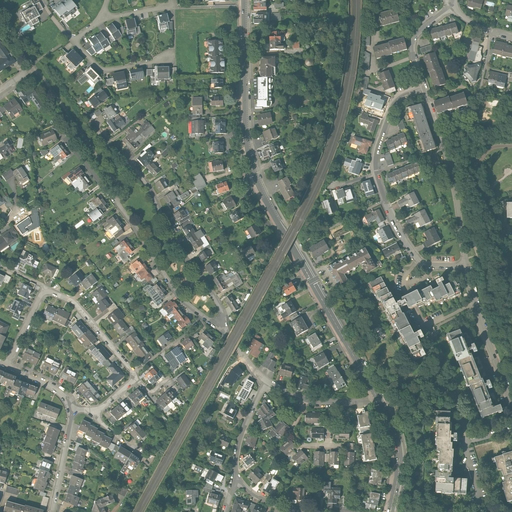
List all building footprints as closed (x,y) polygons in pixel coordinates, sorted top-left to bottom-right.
[(62,0),(52,9),(54,12),(52,13),(60,22),(69,15),(71,16),(78,11),(76,9),(77,8),(70,0),(65,0),(63,2),(62,0)] [(477,0),(477,1),(474,0),(468,0),(467,6),(481,9),(483,0),(477,0)] [(39,2),(33,5),(37,13),(43,9),(39,2)] [(30,22),(33,26),(39,22),(37,18),(39,17),(37,13),(33,5),(33,6),(20,13),(26,24),(30,22)] [(396,10),(383,13),(386,25),(399,22),(396,10)] [(267,13),(258,13),(258,16),(254,16),(254,20),(253,21),(253,23),(254,24),(267,24),(267,21),(267,13)] [(376,28),(386,25),(383,13),(373,16),(376,28)] [(166,14),(157,16),(158,21),(157,21),(159,30),(168,28),(167,22),(168,22),(166,14)] [(125,21),(126,26),(127,32),(128,37),(136,35),(135,29),(136,28),(134,19),(125,21)] [(121,35),(117,30),(116,31),(111,23),(106,27),(111,35),(114,40),(121,35)] [(455,24),(449,26),(452,34),(452,35),(458,33),(455,24)] [(445,36),(452,34),(449,26),(449,25),(442,27),(445,36)] [(439,38),(445,36),(442,27),(436,29),(439,38)] [(433,40),(439,38),(436,29),(436,28),(429,30),(433,40)] [(270,35),(270,41),(281,41),(281,37),(281,32),(268,32),(268,35),(270,35)] [(100,33),(95,37),(102,48),(103,49),(109,45),(106,39),(105,40),(100,33)] [(111,35),(106,39),(109,45),(112,43),(111,42),(114,40),(111,35)] [(92,47),(96,53),(102,48),(95,37),(94,36),(88,40),(93,47),(92,47)] [(481,38),(474,36),(468,61),(473,62),(474,62),(478,47),(481,38)] [(388,43),(388,44),(391,54),(406,50),(406,49),(404,39),(388,43)] [(0,60),(0,72),(9,66),(9,67),(16,62),(12,57),(10,59),(7,55),(9,54),(0,41),(0,55),(3,59),(0,60)] [(209,57),(210,57),(216,57),(216,56),(223,56),(222,41),(208,42),(209,57)] [(281,41),(270,41),(270,47),(268,47),(268,50),(285,50),(285,45),(281,45),(281,41)] [(493,50),(492,55),(504,57),(511,59),(511,47),(507,46),(507,45),(495,43),(493,50)] [(388,44),(373,48),(376,59),(391,55),(391,54),(388,44)] [(431,45),(419,49),(421,54),(432,50),(431,45)] [(92,47),(87,51),(91,56),(96,53),(92,47)] [(473,65),(477,63),(479,63),(480,64),(482,57),(481,55),(481,53),(482,48),(478,47),(474,62),(473,62),(473,63),(473,65)] [(83,61),(73,50),(68,55),(66,54),(60,60),(63,63),(66,61),(70,65),(67,68),(71,71),(73,68),(75,69),(83,61)] [(429,73),(430,72),(440,69),(435,54),(424,57),(429,73)] [(210,57),(210,73),(223,73),(223,56),(216,56),(216,57),(210,57)] [(467,66),(464,74),(467,76),(469,79),(471,82),(476,81),(477,77),(477,74),(480,69),(481,66),(481,65),(480,64),(479,63),(477,63),(473,65),(470,65),(467,66)] [(170,66),(155,66),(155,81),(170,81),(170,66)] [(101,79),(90,68),(83,74),(84,75),(79,80),(83,84),(89,80),(94,85),(101,79)] [(81,69),(72,77),(76,81),(84,73),(81,69)] [(143,78),(142,69),(129,71),(130,74),(131,80),(143,78)] [(441,69),(440,69),(430,72),(435,88),(446,85),(441,69)] [(380,80),(381,83),(391,79),(388,71),(378,75),(379,77),(378,77),(379,80),(380,80)] [(490,72),(488,81),(488,83),(496,85),(499,75),(499,74),(490,72)] [(113,75),(113,78),(114,83),(116,82),(117,90),(126,88),(123,73),(113,75)] [(506,77),(499,75),(496,85),(496,86),(504,88),(506,77)] [(366,89),(368,78),(362,76),(360,87),(366,89)] [(254,78),(254,92),(271,91),(271,78),(261,78),(254,78)] [(223,79),(212,80),(212,83),(215,83),(215,87),(224,87),(223,79)] [(391,79),(381,83),(382,86),(381,86),(382,88),(383,88),(384,91),(389,94),(395,91),(391,79)] [(23,91),(18,95),(19,97),(25,106),(31,101),(38,111),(43,107),(37,98),(37,97),(31,89),(25,93),(23,91)] [(99,93),(96,95),(89,100),(94,108),(105,101),(104,100),(107,98),(102,91),(99,93)] [(271,102),(271,91),(254,92),(254,101),(255,101),(255,109),(261,109),(261,108),(268,108),(268,102),(271,102)] [(368,96),(365,106),(374,108),(381,110),(384,103),(385,103),(386,99),(378,97),(371,95),(369,94),(368,96)] [(464,95),(449,100),(453,109),(453,110),(468,105),(464,95)] [(223,97),(211,98),(211,106),(224,105),(223,97)] [(202,98),(193,98),(193,114),(200,114),(203,114),(202,98)] [(449,99),(434,104),(438,114),(453,109),(449,100),(449,99)] [(14,100),(3,108),(6,111),(11,119),(21,111),(14,100)] [(414,120),(417,131),(429,127),(421,104),(406,109),(410,121),(414,120)] [(105,110),(101,113),(101,114),(107,122),(117,115),(118,114),(111,105),(107,108),(106,107),(104,108),(104,109),(105,110)] [(98,109),(93,113),(96,117),(96,118),(101,114),(101,113),(98,109)] [(361,115),(359,122),(368,125),(366,130),(373,132),(376,124),(377,125),(378,121),(370,118),(370,119),(367,118),(368,114),(363,112),(361,116),(361,115)] [(258,116),(260,127),(272,124),(270,114),(258,116)] [(119,118),(117,115),(107,122),(106,122),(108,126),(107,127),(110,132),(112,131),(113,132),(124,124),(120,118),(119,118)] [(123,142),(127,146),(150,126),(160,117),(158,116),(153,120),(152,118),(147,123),(145,121),(141,125),(143,127),(141,129),(137,132),(135,131),(133,128),(126,133),(130,135),(123,142)] [(400,116),(395,119),(399,131),(405,128),(400,116)] [(215,120),(216,134),(226,134),(225,120),(215,120)] [(161,123),(157,127),(160,129),(167,124),(164,121),(161,123)] [(200,121),(191,121),(192,134),(195,134),(204,134),(203,121),(200,121)] [(51,127),(52,130),(53,133),(62,129),(58,124),(51,127)] [(154,130),(150,126),(127,146),(131,152),(138,146),(136,142),(143,136),(145,138),(154,130)] [(436,149),(429,127),(417,131),(420,141),(418,142),(422,154),(436,149)] [(264,141),(265,142),(268,141),(278,137),(274,128),(261,133),(264,141)] [(51,131),(39,136),(43,146),(55,140),(51,131)] [(397,135),(398,136),(401,145),(407,143),(404,133),(397,135)] [(391,139),(392,139),(395,148),(401,146),(401,145),(398,136),(391,139)] [(359,139),(354,137),(352,143),(361,146),(359,152),(365,154),(368,146),(369,146),(371,143),(363,140),(363,141),(359,139)] [(392,139),(385,142),(389,151),(395,149),(395,148),(392,139)] [(213,143),(213,153),(223,153),(223,143),(213,143)] [(60,144),(49,152),(53,158),(54,158),(64,149),(60,144)] [(271,152),(273,156),(281,153),(278,144),(270,147),(271,152)] [(13,153),(8,147),(7,145),(5,147),(0,150),(0,155),(3,160),(13,153)] [(170,146),(166,149),(160,154),(163,158),(173,149),(170,146)] [(267,148),(263,149),(263,151),(262,152),(264,160),(270,157),(268,153),(271,152),(270,147),(268,148),(267,148)] [(69,155),(64,149),(54,158),(57,161),(60,159),(61,161),(69,155)] [(148,149),(137,159),(143,166),(144,165),(146,168),(152,162),(153,161),(151,159),(154,156),(148,149)] [(383,155),(387,167),(393,165),(389,153),(383,155)] [(355,162),(346,159),(344,165),(353,168),(351,173),(358,176),(361,167),(362,168),(363,165),(356,162),(355,162)] [(271,164),(274,173),(283,170),(280,161),(271,164)] [(154,164),(152,162),(146,168),(154,177),(160,171),(154,164)] [(215,162),(208,163),(210,173),(224,170),(222,162),(215,163),(215,162)] [(411,164),(411,165),(414,174),(421,171),(417,162),(411,164)] [(405,167),(408,176),(414,174),(411,165),(405,167)] [(1,176),(5,182),(14,176),(19,183),(19,182),(21,186),(29,181),(26,177),(20,167),(12,173),(10,170),(1,176)] [(398,169),(399,170),(402,179),(408,177),(408,176),(405,167),(398,169)] [(79,168),(71,174),(67,177),(66,179),(70,183),(71,183),(78,177),(83,174),(79,168)] [(392,172),(393,172),(396,182),(402,179),(399,170),(392,172)] [(69,172),(61,178),(63,181),(66,179),(67,177),(71,174),(69,172)] [(393,172),(386,175),(387,176),(389,181),(390,184),(396,182),(393,172)] [(77,187),(82,183),(87,179),(83,174),(78,177),(71,183),(75,188),(77,187)] [(205,183),(200,174),(195,177),(197,181),(193,184),(195,187),(200,185),(200,186),(205,183)] [(279,182),(278,183),(282,190),(289,186),(291,185),(287,178),(284,179),(279,182)] [(87,179),(82,183),(77,187),(79,189),(80,190),(82,189),(84,190),(91,185),(87,179)] [(162,179),(155,184),(160,192),(164,190),(168,188),(163,179),(162,179)] [(369,182),(362,184),(367,197),(373,195),(371,189),(369,182)] [(217,191),(218,195),(229,191),(226,183),(217,186),(219,190),(217,191)] [(173,184),(168,188),(164,190),(165,193),(170,190),(175,187),(173,184)] [(295,196),(289,186),(282,190),(280,191),(286,201),(295,196)] [(349,188),(336,192),(338,200),(341,199),(345,198),(347,204),(356,200),(355,195),(352,196),(350,191),(349,188)] [(163,198),(167,204),(174,199),(176,198),(173,192),(172,193),(163,198)] [(190,196),(187,192),(180,196),(179,197),(181,200),(182,201),(190,196)] [(405,199),(397,203),(400,208),(407,204),(409,208),(419,203),(413,192),(404,197),(405,199)] [(95,196),(87,202),(89,205),(96,199),(95,196)] [(100,196),(96,199),(89,205),(93,210),(96,208),(98,207),(104,201),(100,196)] [(12,206),(6,197),(3,198),(7,204),(4,205),(7,210),(12,206)] [(179,205),(177,202),(181,200),(179,197),(176,198),(174,199),(167,204),(171,210),(179,205)] [(231,198),(223,203),(227,210),(236,205),(231,198)] [(328,215),(338,212),(335,202),(332,203),(330,200),(324,202),(328,215)] [(109,207),(104,201),(98,207),(100,210),(99,210),(101,212),(109,207)] [(87,214),(93,222),(98,218),(103,215),(101,213),(101,212),(99,210),(98,211),(96,208),(93,210),(87,214)] [(174,214),(178,222),(187,216),(183,209),(174,214)] [(240,210),(232,215),(234,219),(233,220),(235,223),(244,218),(240,210)] [(378,210),(364,217),(368,224),(375,220),(378,225),(383,222),(384,222),(378,210)] [(415,217),(406,222),(409,227),(418,222),(421,227),(430,222),(424,210),(414,215),(415,217)] [(109,225),(111,228),(120,221),(115,216),(107,222),(109,225)] [(178,222),(180,225),(190,219),(188,216),(187,216),(178,222)] [(24,223),(17,228),(23,236),(33,229),(27,221),(30,220),(28,217),(22,221),(24,223)] [(180,225),(182,229),(190,224),(192,223),(190,219),(180,225)] [(124,227),(120,221),(111,228),(107,231),(112,236),(117,232),(120,230),(124,227)] [(386,228),(383,222),(378,225),(377,225),(380,231),(386,228)] [(187,238),(191,244),(199,239),(198,237),(190,224),(182,229),(187,236),(186,237),(187,238)] [(256,225),(247,231),(252,239),(261,233),(256,225)] [(387,227),(386,228),(380,231),(378,232),(384,243),(393,239),(387,227)] [(2,237),(0,238),(0,251),(17,239),(14,235),(16,234),(12,228),(1,236),(2,237)] [(348,228),(332,235),(336,243),(342,241),(340,237),(350,232),(348,228)] [(433,228),(425,233),(428,241),(423,244),(425,249),(440,241),(433,228)] [(117,233),(113,236),(115,239),(123,233),(120,230),(117,232),(117,233)] [(201,246),(202,249),(209,245),(204,237),(203,237),(202,237),(199,239),(203,245),(201,246)] [(130,245),(126,239),(118,245),(119,246),(115,249),(118,254),(130,245)] [(201,246),(203,245),(199,239),(191,244),(195,250),(201,246)] [(324,242),(310,250),(315,257),(328,249),(324,242)] [(397,243),(382,251),(386,258),(394,254),(400,251),(400,250),(397,243)] [(135,251),(130,245),(118,254),(122,260),(124,263),(129,259),(127,257),(135,251)] [(252,246),(243,251),(247,259),(256,254),(252,246)] [(202,253),(198,255),(202,262),(212,256),(208,249),(202,253)] [(333,276),(338,286),(348,282),(344,275),(358,268),(358,267),(361,264),(362,265),(361,266),(362,267),(363,267),(365,271),(365,272),(365,273),(366,273),(367,274),(382,265),(380,261),(374,264),(366,250),(365,250),(364,250),(360,253),(358,254),(357,254),(353,256),(353,257),(351,258),(350,258),(350,257),(346,260),(346,261),(344,262),(343,261),(339,263),(339,262),(328,268),(332,276),(333,276)] [(26,264),(32,267),(32,266),(36,268),(38,263),(35,261),(37,257),(32,254),(32,256),(23,252),(18,261),(25,265),(26,264)] [(138,264),(136,261),(130,265),(137,273),(140,271),(146,266),(142,261),(138,264)] [(213,262),(205,267),(210,275),(218,270),(213,262)] [(45,264),(41,273),(52,278),(56,269),(45,264)] [(140,271),(137,273),(141,280),(144,278),(148,283),(153,279),(149,273),(151,272),(146,266),(140,271)] [(79,272),(69,279),(75,287),(80,283),(84,280),(79,272)] [(222,276),(225,281),(234,276),(232,272),(228,275),(225,276),(224,275),(222,276)] [(295,278),(292,272),(286,275),(288,278),(289,280),(290,281),(295,278)] [(234,276),(225,281),(229,288),(234,285),(236,288),(243,284),(237,274),(234,276)] [(91,275),(84,280),(80,283),(85,291),(96,282),(91,275)] [(221,275),(213,280),(217,286),(225,281),(222,276),(221,275)] [(5,276),(5,277),(2,282),(8,284),(10,278),(5,276)] [(449,299),(461,293),(459,285),(457,285),(455,283),(444,289),(441,283),(444,281),(442,279),(436,282),(439,288),(440,289),(432,293),(430,289),(419,295),(418,293),(408,298),(405,300),(405,301),(397,305),(395,306),(389,294),(388,295),(380,278),(370,283),(378,301),(380,300),(385,311),(386,311),(392,322),(393,322),(404,345),(406,344),(414,361),(425,356),(416,339),(420,337),(421,339),(424,338),(421,332),(416,334),(413,336),(403,316),(402,317),(398,308),(407,304),(409,309),(414,307),(417,306),(423,303),(424,305),(435,299),(437,304),(449,298),(449,299)] [(221,292),(229,288),(225,281),(217,286),(221,292)] [(146,291),(151,298),(163,288),(159,283),(152,288),(151,287),(146,291)] [(296,291),(291,283),(282,288),(287,296),(296,291)] [(17,295),(20,296),(26,300),(32,289),(23,284),(17,295)] [(91,294),(98,303),(105,297),(107,296),(101,288),(101,287),(97,290),(91,294)] [(163,288),(151,298),(157,306),(162,302),(160,300),(167,294),(163,288)] [(247,295),(241,306),(243,307),(249,296),(247,295)] [(231,296),(225,300),(233,313),(239,309),(237,306),(234,302),(231,296)] [(101,312),(106,309),(111,305),(105,297),(98,303),(95,304),(101,312)] [(14,301),(9,311),(19,316),(24,305),(19,303),(14,301)] [(164,310),(168,314),(177,307),(174,302),(172,303),(170,301),(162,308),(164,310)] [(291,302),(283,307),(281,307),(283,311),(285,310),(286,312),(294,307),(291,302)] [(106,309),(109,312),(116,306),(113,303),(111,305),(106,309)] [(47,306),(44,314),(42,318),(51,322),(52,321),(57,311),(47,306)] [(171,321),(175,318),(181,312),(177,307),(168,314),(166,315),(171,321)] [(296,312),(294,307),(286,312),(287,314),(289,317),(296,312)] [(57,309),(57,311),(52,321),(64,327),(66,321),(69,315),(57,309)] [(106,317),(113,326),(121,320),(124,318),(118,309),(111,314),(106,317)] [(185,318),(181,312),(175,318),(179,323),(177,324),(181,329),(187,324),(190,322),(186,317),(185,318)] [(308,330),(304,324),(301,317),(292,322),(289,324),(293,330),(297,337),(308,330)] [(120,335),(124,332),(128,329),(121,320),(113,326),(112,327),(115,331),(116,330),(120,335)] [(0,322),(0,346),(4,338),(9,327),(0,322)] [(71,329),(79,338),(88,331),(80,322),(71,329)] [(323,330),(321,326),(315,329),(316,331),(314,332),(315,333),(316,334),(323,330)] [(449,334),(447,335),(450,342),(457,362),(458,362),(472,357),(471,354),(470,355),(469,352),(473,350),(474,353),(477,352),(475,344),(472,346),(472,348),(468,350),(464,339),(462,339),(460,334),(462,334),(460,330),(449,334)] [(79,338),(86,347),(90,343),(95,339),(88,331),(79,338)] [(125,340),(133,350),(142,343),(134,332),(129,337),(125,340)] [(200,348),(201,347),(210,336),(205,332),(199,339),(201,341),(197,346),(200,348)] [(167,333),(158,339),(162,345),(164,344),(164,345),(172,340),(167,333)] [(307,338),(310,344),(318,339),(316,334),(315,333),(307,338)] [(210,336),(201,347),(203,349),(205,349),(205,348),(208,350),(216,341),(210,336)] [(182,344),(184,348),(187,351),(190,349),(193,353),(197,351),(189,339),(182,344)] [(321,344),(318,339),(310,344),(313,349),(315,348),(321,344)] [(257,342),(254,340),(249,348),(253,350),(250,355),(256,358),(260,352),(258,351),(262,344),(257,342)] [(132,350),(140,360),(147,354),(143,347),(144,346),(142,343),(133,350),(132,350)] [(91,352),(102,365),(107,360),(111,357),(100,344),(95,348),(91,352)] [(22,359),(28,362),(34,351),(27,348),(22,359)] [(177,348),(170,352),(179,365),(186,360),(185,359),(182,355),(177,348)] [(28,362),(35,365),(40,354),(34,351),(28,362)] [(173,369),(179,365),(170,352),(164,357),(169,364),(172,368),(173,369)] [(138,361),(142,366),(153,357),(149,353),(147,354),(140,360),(138,361)] [(271,353),(262,366),(271,372),(275,366),(277,364),(272,361),(275,356),(271,353)] [(328,361),(324,353),(314,359),(318,367),(328,361)] [(53,360),(46,357),(41,368),(47,372),(53,360)] [(483,380),(481,380),(477,369),(472,357),(458,362),(462,373),(468,387),(470,387),(483,382),(483,380)] [(60,364),(53,360),(47,372),(54,375),(60,364)] [(111,365),(108,368),(114,374),(106,381),(112,387),(124,377),(113,364),(111,365)] [(282,365),(280,374),(291,377),(294,369),(282,365)] [(143,374),(145,376),(152,370),(154,369),(151,366),(143,374)] [(238,381),(240,378),(241,377),(239,375),(243,373),(237,366),(231,370),(225,382),(232,386),(235,380),(238,381)] [(60,378),(67,381),(72,370),(65,367),(60,378)] [(338,372),(335,367),(327,372),(330,377),(338,372)] [(67,381),(73,384),(78,373),(72,370),(67,381)] [(144,377),(148,381),(156,374),(152,370),(145,376),(144,377)] [(160,379),(157,382),(159,384),(164,379),(159,372),(156,374),(160,379)] [(338,372),(330,377),(334,382),(342,378),(338,372)] [(15,378),(3,373),(0,380),(0,382),(10,387),(9,390),(10,390),(14,380),(15,378)] [(160,379),(156,374),(148,381),(152,386),(157,382),(160,379)] [(184,374),(176,380),(183,391),(191,385),(184,374)] [(307,378),(299,376),(296,388),(307,391),(308,386),(305,385),(307,378)] [(345,383),(342,378),(334,382),(333,383),(336,388),(345,383)] [(238,395),(237,396),(245,401),(249,393),(252,389),(251,389),(254,383),(251,382),(247,379),(243,387),(238,395)] [(22,383),(14,380),(10,390),(9,393),(17,396),(22,383)] [(86,381),(77,389),(86,400),(96,392),(86,381)] [(484,419),(484,418),(498,412),(499,414),(503,412),(502,410),(503,410),(501,406),(495,408),(495,409),(494,409),(486,387),(488,387),(489,390),(493,388),(490,381),(487,382),(488,385),(485,385),(483,382),(470,387),(480,414),(482,420),(484,419)] [(28,385),(22,383),(17,396),(23,398),(25,394),(28,385)] [(37,389),(28,385),(25,394),(28,395),(30,396),(33,397),(37,389)] [(175,385),(169,390),(174,397),(179,393),(177,391),(178,391),(175,385)] [(140,389),(137,391),(143,397),(145,395),(140,389)] [(137,390),(132,395),(138,402),(144,398),(143,397),(137,391),(137,390)] [(169,390),(164,395),(170,402),(175,398),(174,397),(169,390)] [(100,397),(96,392),(86,400),(89,403),(94,403),(96,401),(97,400),(100,397)] [(134,406),(138,402),(132,395),(128,398),(134,406)] [(167,405),(170,402),(164,395),(160,398),(167,405)] [(128,398),(126,400),(132,408),(134,406),(128,398)] [(162,410),(167,405),(160,398),(155,402),(155,403),(162,410)] [(133,409),(132,408),(126,400),(124,402),(130,410),(131,411),(133,409)] [(258,411),(263,418),(270,413),(268,411),(269,410),(267,407),(269,405),(265,400),(263,402),(262,404),(264,405),(261,407),(262,408),(258,411)] [(123,402),(119,406),(125,414),(130,410),(124,402),(123,402)] [(40,403),(36,412),(55,421),(60,412),(40,403)] [(155,403),(153,404),(159,412),(162,410),(155,403)] [(228,404),(223,414),(228,416),(226,420),(231,422),(236,412),(231,409),(233,406),(228,404)] [(119,406),(115,409),(121,417),(125,414),(119,406)] [(116,421),(121,417),(115,409),(110,414),(112,416),(116,421)] [(273,411),(270,413),(263,418),(258,422),(262,431),(272,426),(269,420),(276,415),(273,411)] [(363,415),(357,416),(359,429),(371,427),(368,413),(365,413),(365,411),(363,411),(363,415)] [(450,413),(435,412),(435,418),(435,425),(436,425),(435,446),(437,446),(437,452),(438,452),(438,464),(437,472),(436,472),(436,479),(437,479),(436,491),(443,492),(443,494),(452,494),(459,495),(459,492),(466,493),(466,480),(453,479),(450,479),(450,472),(452,472),(452,464),(453,453),(451,453),(452,446),(450,446),(450,438),(454,438),(453,442),(457,442),(457,438),(457,435),(454,434),(453,436),(451,436),(451,426),(449,426),(450,419),(450,413)] [(320,415),(307,414),(306,423),(320,423),(320,415)] [(112,416),(108,421),(112,425),(116,421),(112,416)] [(90,424),(82,420),(78,430),(82,432),(84,433),(85,433),(84,435),(92,439),(96,430),(97,429),(89,425),(90,424)] [(282,421),(269,435),(276,442),(278,440),(279,441),(281,439),(280,438),(289,428),(282,421)] [(125,430),(130,434),(137,427),(134,423),(131,425),(126,429),(125,430)] [(145,436),(137,427),(130,434),(133,439),(134,438),(138,442),(145,436)] [(49,428),(47,435),(56,439),(59,431),(54,429),(50,428),(49,428)] [(104,434),(96,430),(92,439),(92,440),(99,444),(98,445),(107,448),(109,443),(111,439),(103,435),(104,434)] [(323,439),(324,430),(312,430),(312,438),(323,439)] [(335,430),(335,439),(349,439),(349,430),(335,430)] [(372,434),(361,435),(365,462),(377,460),(372,434)] [(56,439),(47,435),(44,443),(45,443),(53,446),(56,439)] [(257,438),(248,435),(245,445),(254,448),(257,438)] [(145,436),(138,442),(140,445),(147,439),(145,436)] [(222,436),(219,444),(228,447),(231,440),(222,436)] [(296,447),(290,440),(280,448),(286,455),(288,453),(293,450),(296,447)] [(55,447),(53,446),(45,443),(42,452),(45,454),(51,456),(55,447)] [(73,450),(76,451),(78,447),(80,448),(82,445),(80,444),(77,443),(73,450)] [(117,446),(109,443),(107,448),(115,451),(117,446)] [(75,454),(76,455),(83,457),(86,450),(80,448),(78,447),(76,451),(75,454)] [(131,454),(120,447),(114,457),(125,464),(131,454)] [(297,454),(293,450),(288,453),(292,458),(297,454)] [(308,458),(301,450),(297,454),(292,458),(299,466),(308,458)] [(213,452),(210,460),(217,463),(217,464),(221,466),(224,456),(220,455),(221,454),(213,452)] [(324,453),(314,452),(313,466),(323,466),(323,462),(324,454),(324,453)] [(502,456),(494,459),(495,463),(498,471),(501,470),(503,477),(511,474),(511,463),(511,462),(511,452),(502,456)] [(339,453),(330,453),(330,454),(330,464),(330,465),(339,465),(339,453)] [(355,453),(345,453),(344,464),(354,465),(355,453)] [(137,459),(131,454),(125,464),(120,472),(123,474),(126,470),(128,472),(130,471),(132,468),(134,469),(136,468),(139,462),(139,461),(136,461),(137,459)] [(76,455),(73,462),(83,465),(84,462),(83,461),(84,458),(83,457),(76,455)] [(249,456),(243,461),(246,465),(248,468),(254,463),(249,457),(249,456)] [(52,463),(43,460),(41,467),(39,466),(38,469),(39,470),(47,473),(52,463)] [(73,465),(71,469),(82,473),(83,469),(82,468),(83,465),(73,462),(72,465),(73,465)] [(68,474),(72,476),(77,478),(78,475),(80,476),(82,473),(71,469),(71,468),(68,474)] [(256,468),(248,476),(253,481),(252,482),(255,485),(259,481),(263,477),(262,476),(262,473),(256,468)] [(210,469),(205,478),(207,479),(206,482),(212,485),(215,480),(221,482),(224,477),(219,474),(210,469)] [(373,477),(382,479),(383,473),(379,472),(380,471),(371,469),(371,473),(374,473),(373,477)] [(47,473),(39,470),(38,474),(40,474),(37,480),(38,480),(45,483),(49,474),(47,473)] [(511,474),(503,477),(505,483),(502,484),(505,492),(504,492),(507,503),(511,501),(511,474)] [(68,484),(70,485),(78,488),(82,479),(77,478),(72,476),(68,484)] [(380,485),(382,479),(373,477),(372,481),(370,480),(369,484),(376,485),(377,484),(380,485)] [(45,483),(38,480),(34,489),(41,492),(43,493),(43,492),(46,484),(45,483)] [(274,487),(267,483),(263,490),(270,494),(274,487)] [(67,493),(68,494),(75,497),(78,488),(70,485),(67,493)] [(19,490),(6,486),(5,492),(17,496),(19,490)] [(304,489),(294,488),(293,495),(296,495),(296,500),(303,501),(304,489)] [(340,489),(331,488),(331,494),(329,493),(328,503),(332,504),(336,504),(336,499),(340,499),(340,489)] [(187,491),(187,505),(196,504),(195,498),(197,498),(197,491),(187,491)] [(68,494),(65,502),(73,505),(75,506),(78,498),(75,497),(68,494)] [(214,495),(210,494),(207,502),(214,504),(212,509),(217,510),(221,497),(214,495)] [(95,502),(92,511),(104,511),(102,507),(114,502),(111,495),(99,500),(95,502)] [(45,498),(43,497),(39,509),(45,511),(49,499),(45,498)] [(378,507),(379,501),(370,499),(367,498),(366,504),(376,506),(378,507)] [(236,499),(231,511),(240,511),(241,509),(243,508),(247,509),(249,503),(236,499)] [(22,511),(24,508),(6,502),(3,511),(22,511)]
